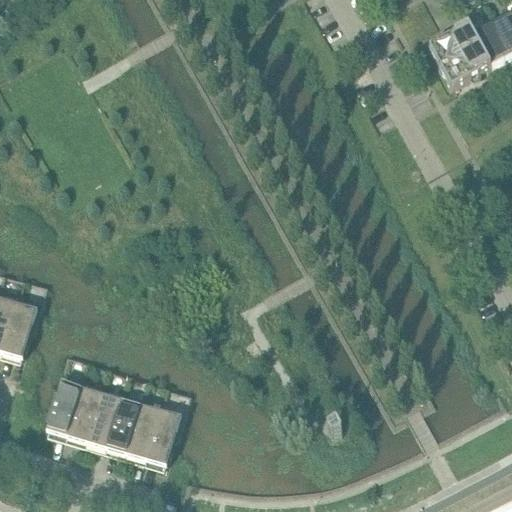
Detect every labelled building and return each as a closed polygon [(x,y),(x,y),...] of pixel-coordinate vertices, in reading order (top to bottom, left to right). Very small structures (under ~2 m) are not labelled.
[(464,0),(461,2),(466,10),(478,2),(476,0),(464,0)] [(511,62),(511,61),(511,18),(511,19),(493,29),(511,62)] [(493,29),(473,40),(480,53),(491,73),(511,62),(493,29)] [(480,53),(473,40),(469,32),(467,33),(428,54),(439,75),(480,53)] [(491,73),(480,53),(439,75),(450,95),(491,73)] [(19,312),(22,300),(19,299),(16,312),(0,307),(0,350),(6,352),(17,312),(19,312)] [(19,313),(19,312),(17,312),(6,352),(16,355),(14,362),(24,365),(38,319),(19,313)] [(49,432),(47,437),(57,440),(68,443),(70,436),(82,396),(83,396),(87,384),(84,383),(80,396),(61,391),(56,409),(54,413),(53,417),(49,432)] [(102,403),(88,449),(97,452),(108,455),(110,448),(122,408),(123,408),(124,404),(127,396),(124,395),(120,408),(102,403)] [(70,436),(68,443),(79,446),(88,449),(102,403),(83,397),(83,396),(82,396),(70,436)] [(110,448),(108,455),(118,458),(127,461),(141,415),(143,409),(124,404),(123,408),(122,408),(110,448)] [(141,415),(127,461),(136,463),(147,466),(149,460),(161,419),(163,420),(166,408),(163,407),(159,420),(141,415)] [(149,460),(147,466),(158,470),(168,473),(169,468),(174,452),(175,448),(176,444),(181,427),(162,421),(163,420),(161,419),(149,460)]
